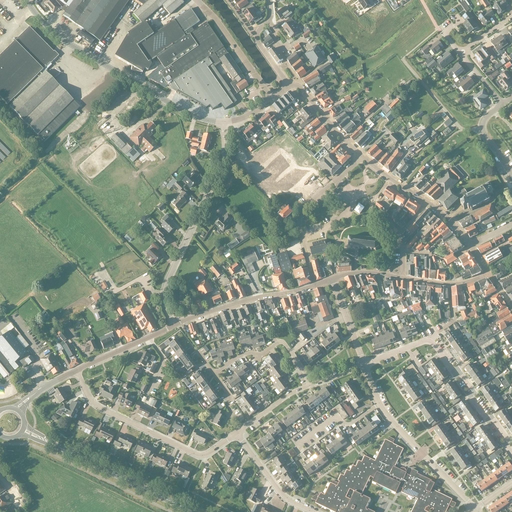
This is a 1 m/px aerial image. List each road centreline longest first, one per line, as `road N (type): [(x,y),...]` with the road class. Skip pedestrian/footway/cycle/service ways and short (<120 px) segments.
road 1 (unclassified): [(222,122),(185,112),(68,44),(25,0)]
road 2 (unclassified): [(173,325),(164,288),(222,161),(222,122)]
road 3 (residential): [(236,433),(194,454),(94,405),(76,370)]
road 4 (unclassified): [(314,285),(299,217),(361,157)]
road 5 (secondary): [(192,511),(57,446)]
road 6 (unclassified): [(173,325),(314,285)]
road 7 (unclassified): [(474,508),(378,404)]
road 8 (residential): [(511,454),(429,341)]
road 9 (unclassified): [(271,100),(196,0)]
